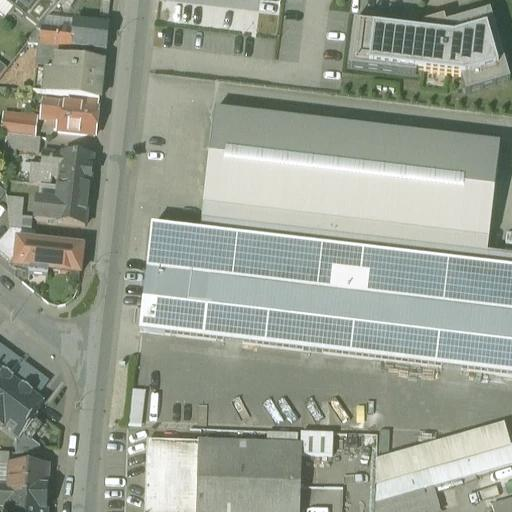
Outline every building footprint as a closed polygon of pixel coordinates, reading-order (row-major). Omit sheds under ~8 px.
[(0,0),(26,20),(41,0),(0,0)] [(51,0),(41,0),(26,20),(38,30),(58,6),(51,0)] [(445,28),(449,40),(454,41),(486,31),(497,71),(464,81),(461,80),(465,96),(510,84),(490,15),(463,23),(445,28)] [(421,32),(421,37),(449,40),(445,28),(444,21),(433,24),(422,28),(421,32)] [(108,26),(75,22),(74,37),(73,50),(104,54),(108,26)] [(373,31),(421,37),(421,32),(354,24),(348,70),(401,77),(416,78),(416,75),(368,69),(373,31)] [(69,33),(42,30),(41,28),(28,45),(73,50),(74,37),(69,33)] [(421,37),(373,31),(368,69),(416,75),(421,75),(448,79),(461,80),(464,81),(497,71),(486,31),(454,41),(449,40),(421,37)] [(103,65),(57,60),(55,83),(49,82),(50,74),(36,73),(33,95),(99,103),(103,65)] [(98,111),(44,105),(42,120),(59,122),(58,135),(95,139),(98,111)] [(214,114),(202,221),(487,255),(499,147),(214,114)] [(41,141),(8,137),(6,151),(39,155),(41,141)] [(93,159),(43,154),(42,165),(32,164),(30,187),(51,189),(52,180),(59,181),(58,190),(89,194),(93,159)] [(89,194),(58,190),(56,204),(38,202),(36,223),(54,225),(54,226),(85,229),(89,194)] [(24,202),(6,200),(10,232),(19,233),(31,234),(32,221),(22,220),(24,202)] [(511,258),(487,255),(202,221),(200,235),(187,339),(511,378),(511,258)] [(200,235),(152,229),(139,334),(187,339),(200,235)] [(10,232),(0,244),(0,255),(15,269),(19,233),(10,232)] [(83,248),(34,243),(35,235),(31,234),(19,233),(15,269),(29,271),(30,271),(29,279),(48,281),(48,273),(80,277),(83,248)] [(0,374),(0,426),(18,440),(43,406),(0,374)] [(504,426),(376,462),(375,507),(452,485),(511,467),(511,449),(511,450),(504,426)] [(173,444),(147,443),(144,511),(196,511),(199,445),(173,444)] [(298,511),(301,448),(199,445),(196,511),(298,511)] [(49,468),(9,466),(8,489),(7,499),(47,501),(49,468)] [(452,485),(375,507),(374,511),(439,511),(458,507),(452,485)] [(46,511),(47,501),(7,499),(7,508),(6,511),(46,511)] [(511,511),(511,502),(492,508),(493,511),(511,511)]
